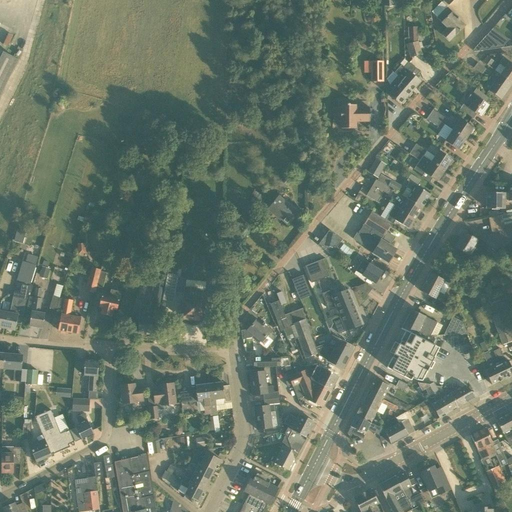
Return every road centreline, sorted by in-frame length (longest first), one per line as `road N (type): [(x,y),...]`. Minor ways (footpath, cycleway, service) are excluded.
road 1 (residential): [(236,352),(241,309),(508,0)]
road 2 (secondary): [(312,468),(423,255),(511,116)]
road 3 (residential): [(312,468),(356,482),(511,398)]
road 4 (residential): [(209,511),(243,445),(236,352)]
road 5 (residential): [(236,352),(111,350)]
road 6 (residential): [(0,498),(107,439)]
